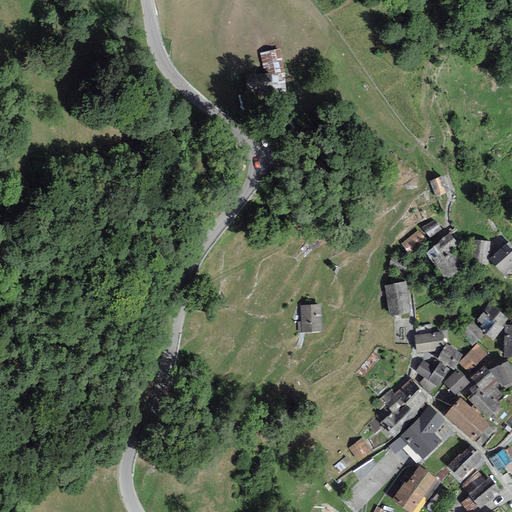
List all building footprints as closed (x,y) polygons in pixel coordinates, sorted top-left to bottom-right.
[(260,53),(265,74),(271,74),(272,93),(287,90),(285,72),(281,49),(260,53)] [(265,74),(247,75),(247,94),(272,93),(271,74),(265,74)] [(433,179),(438,192),(450,187),(445,174),(433,179)] [(435,217),(425,224),(431,233),(441,225),(435,217)] [(404,240),(411,249),(426,238),(420,229),(404,240)] [(450,232),(429,249),(448,274),(464,262),(452,245),(457,242),(450,232)] [(490,238),(477,237),(476,255),(489,256),(490,238)] [(494,255),(505,267),(511,260),(511,242),(510,240),(494,255)] [(408,259),(395,253),(389,266),(402,272),(408,259)] [(406,280),(388,283),(392,310),(410,307),(406,280)] [(301,305),(303,328),(322,327),(320,304),(301,305)] [(479,320),(494,334),(508,319),(493,305),(479,320)] [(485,333),(472,318),(459,329),(472,344),(485,333)] [(418,333),(420,349),(443,346),(441,330),(418,333)] [(479,342),(462,360),(472,368),(488,351),(479,342)] [(449,343),(441,355),(455,365),(463,353),(449,343)] [(425,358),(418,369),(439,383),(448,368),(440,362),(437,366),(425,358)] [(501,364),(506,383),(511,381),(511,370),(509,362),(501,364)] [(459,367),(446,379),(456,391),(464,384),(459,379),(465,374),(459,367)] [(492,370),(476,383),(483,389),(498,377),(492,370)] [(384,421),(395,434),(419,413),(415,409),(427,398),(412,381),(401,391),(404,394),(390,406),(395,412),(384,421)] [(467,393),(491,415),(501,405),(483,389),(476,383),(467,393)] [(490,421),(462,397),(449,412),(477,436),(490,421)] [(404,448),(416,462),(442,438),(434,429),(444,420),(431,407),(390,446),(397,453),(404,448)] [(371,448),(364,437),(354,444),(361,455),(371,448)] [(462,473),(482,453),(472,443),(452,464),(462,473)] [(511,467),(511,447),(500,456),(511,468),(511,467)] [(397,499),(412,510),(436,475),(421,464),(397,499)] [(473,492),(485,483),(476,472),(460,485),(469,496),(473,492)] [(473,492),(480,501),(499,487),(492,478),(485,483),(473,492)]
